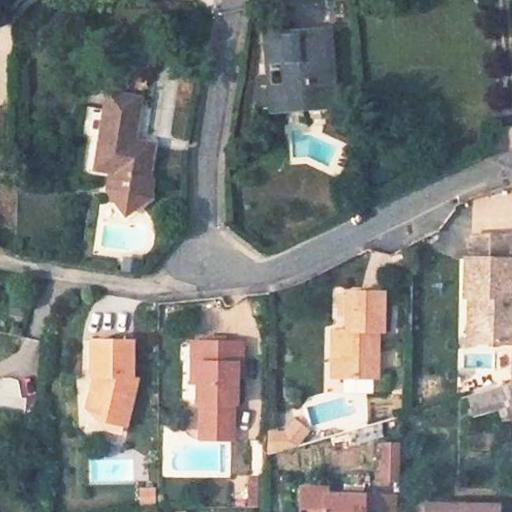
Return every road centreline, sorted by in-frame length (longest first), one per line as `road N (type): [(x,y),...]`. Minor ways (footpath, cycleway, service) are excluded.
road 1 (residential): [(212,276),(272,268),(511,159)]
road 2 (residential): [(234,0),(211,130),(204,222),(212,276)]
road 3 (residential): [(212,276),(149,285),(0,259)]
